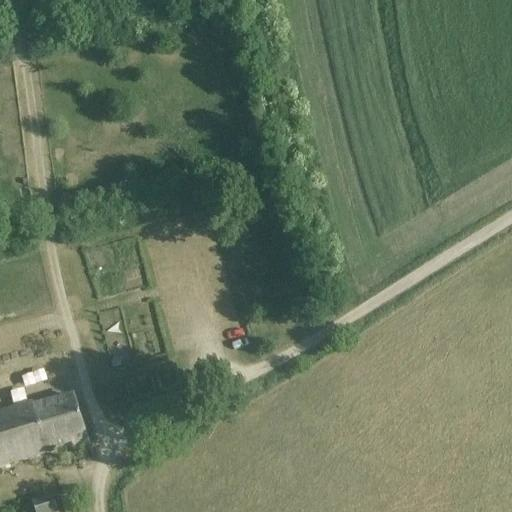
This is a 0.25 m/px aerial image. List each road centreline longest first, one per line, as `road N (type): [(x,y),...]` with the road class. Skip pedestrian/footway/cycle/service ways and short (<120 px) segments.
road 1 (track): [(511,225),(105,455)]
road 2 (track): [(21,0),(55,282),(105,455)]
